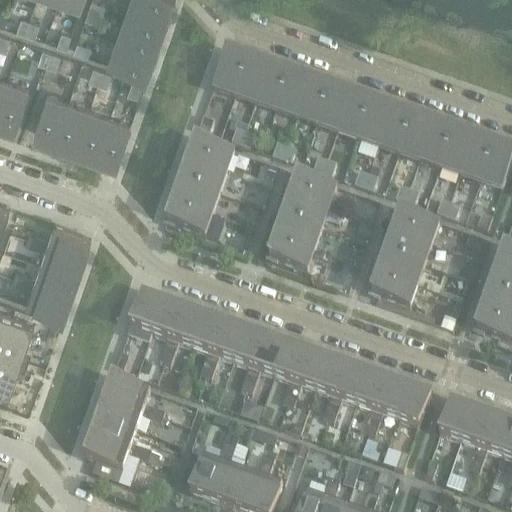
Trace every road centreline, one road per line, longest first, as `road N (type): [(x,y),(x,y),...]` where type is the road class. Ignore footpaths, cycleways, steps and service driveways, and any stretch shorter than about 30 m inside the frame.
road 1 (residential): [(511,391),(160,268),(106,210),(0,173)]
road 2 (residential): [(213,0),(243,28),(511,123)]
